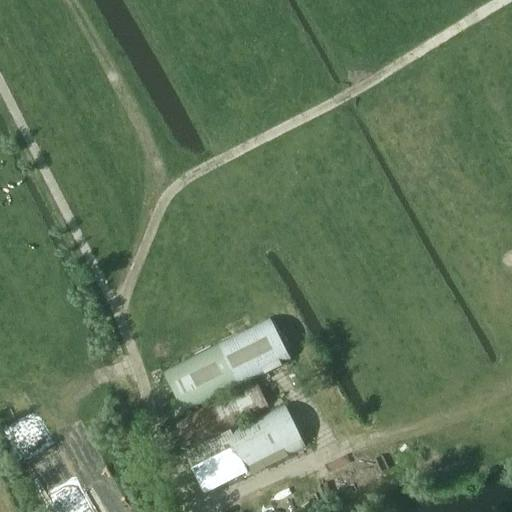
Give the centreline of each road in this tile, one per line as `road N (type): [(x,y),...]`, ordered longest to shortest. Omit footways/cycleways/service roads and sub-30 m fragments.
road 1 (track): [(117,311),(166,195),(187,178),(507,0)]
road 2 (track): [(187,511),(117,311),(0,84)]
